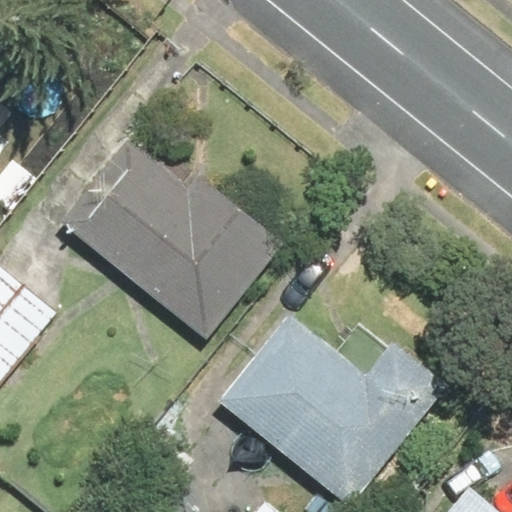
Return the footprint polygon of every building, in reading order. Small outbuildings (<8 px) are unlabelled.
[(138,137),(70,218),(216,339),(296,243),(208,169),(195,184),(138,137)] [(0,385),(60,314),(0,262),(0,385)] [(296,307),(222,397),(355,505),(452,387),(398,343),(374,371),(296,307)] [(511,511),(511,509),(476,481),(451,511),(511,511)] [(281,511),(266,499),(254,511),(281,511)]
